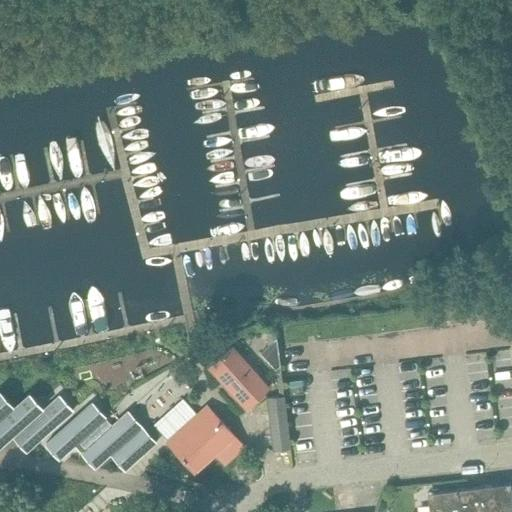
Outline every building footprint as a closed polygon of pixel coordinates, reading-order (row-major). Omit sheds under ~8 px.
[(261,354),(276,371),(280,367),(277,345),(276,341),(269,347),(261,354)] [(231,350),(212,368),(223,380),(225,382),(229,386),(239,398),(249,409),(256,402),(269,391),(262,383),(247,367),(231,350)] [(29,394),(14,407),(0,392),(0,446),(12,436),(26,452),(73,411),(59,396),(44,409),(29,394)] [(267,400),(271,436),(273,452),(289,450),(284,398),(267,400)] [(92,403),(45,444),(59,459),(75,446),(95,468),(110,454),(125,471),(156,443),(128,411),(106,431),(99,424),(106,418),(92,403)] [(204,422),(173,449),(193,472),(213,454),(222,465),(236,452),(227,442),(233,436),(207,407),(198,415),(204,422)] [(433,492),(427,493),(429,511),(511,511),(511,482),(510,483),(433,492)]
